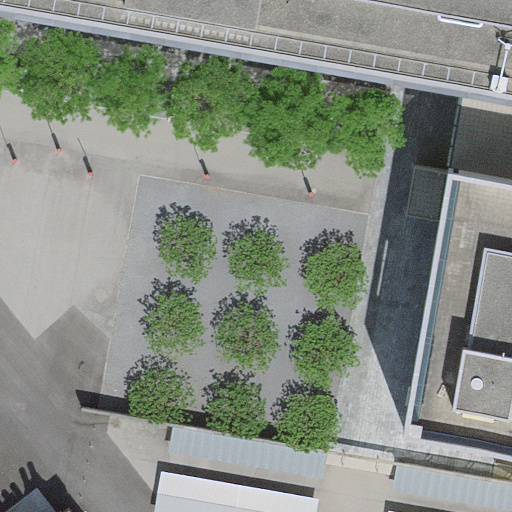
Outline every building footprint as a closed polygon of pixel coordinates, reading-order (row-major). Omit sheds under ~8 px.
[(511,0),(0,0),(0,2),(476,85),(455,190),(511,199),(511,0)] [(415,139),(411,208),(441,210),(445,140),(415,139)] [(511,202),(457,192),(412,440),(511,457),(511,202)] [(328,449),(171,424),(168,448),(324,474),(328,449)] [(511,481),(397,462),(393,485),(511,505),(511,481)] [(314,511),(317,500),(161,472),(153,511),(314,511)]
